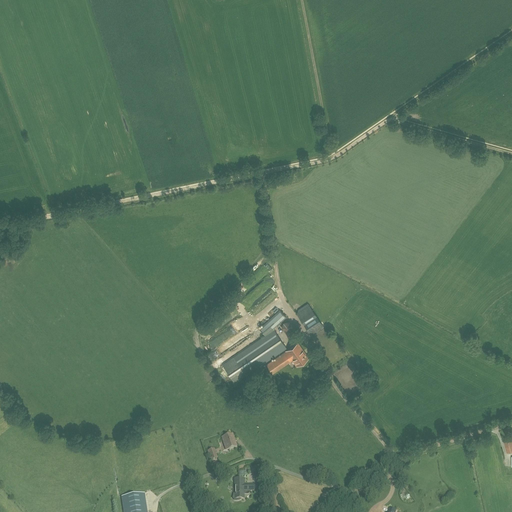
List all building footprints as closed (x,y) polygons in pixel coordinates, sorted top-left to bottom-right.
[(251,310),(253,313),(268,303),(265,299),(251,310)] [(323,326),(320,321),(309,305),(297,314),(311,335),(323,326)] [(265,336),(233,357),(222,365),(235,383),(286,348),(274,330),(268,334),(286,317),(280,310),(259,329),(265,336)] [(291,331),(293,325),(289,321),(283,323),(281,328),(286,333),(291,331)] [(283,353),(266,365),(272,374),(291,361),(290,361),(293,359),(297,366),(309,358),(298,343),(283,353)] [(226,450),(236,446),(232,434),(222,437),(226,450)] [(503,450),(505,450),(505,454),(511,453),(511,450),(511,449),(511,441),(502,443),(503,450)] [(211,460),(217,458),(214,449),(208,451),(211,460)] [(241,499),(244,499),(244,491),(260,491),(260,484),(241,484),(241,478),(234,478),(234,494),(233,498),(235,500),(238,500),(241,499)] [(195,497),(197,503),(201,502),(199,496),(198,491),(196,487),(192,488),(195,497)] [(122,511),(145,511),(142,489),(119,493),(122,511)]
